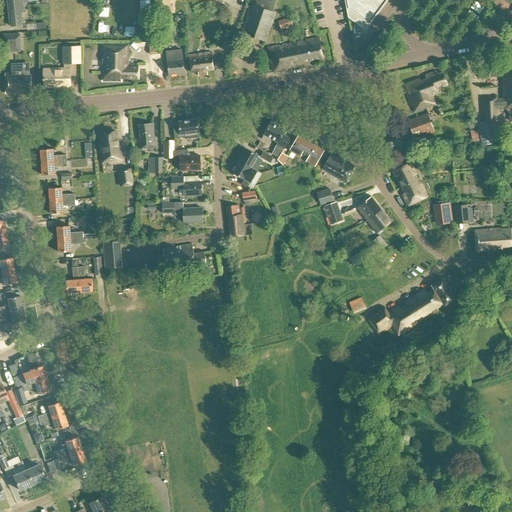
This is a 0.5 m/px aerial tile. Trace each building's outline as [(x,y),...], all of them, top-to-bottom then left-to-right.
[(247,20),(249,21),(269,28),(273,15),(278,0),(253,0),(252,5),(247,20)] [(347,0),(350,9),(370,24),(387,0),(347,0)] [(24,6),(9,7),(11,26),(22,25),(21,12),(24,12),(24,6)] [(283,28),(292,25),(290,18),(280,22),(283,28)] [(20,34),(2,34),(3,52),(21,52),(20,34)] [(325,58),(320,37),(269,48),(274,71),(279,70),(279,71),(287,69),(286,64),(292,63),(293,68),(313,64),(312,61),(325,58)] [(356,39),(359,49),(365,47),(362,37),(356,39)] [(129,65),(129,45),(103,45),(102,81),(122,81),(122,78),(139,79),(139,65),(129,65)] [(161,46),(150,46),(150,55),(161,54),(161,46)] [(44,69),(45,86),(71,86),(70,69),(70,63),(80,63),(80,47),(65,47),(66,55),(64,55),(64,69),(44,69)] [(185,72),(182,50),(167,52),(169,74),(185,72)] [(208,74),(207,69),(214,69),(212,51),(189,54),(191,71),(199,70),(199,75),(208,74)] [(511,67),(501,68),(503,102),(511,101),(511,97),(511,67)] [(5,74),(6,93),(17,93),(17,91),(32,91),(31,75),(23,75),(23,73),(24,73),(24,68),(15,68),(15,74),(16,73),(16,75),(13,75),(13,73),(5,74)] [(442,90),(449,87),(445,73),(438,76),(437,73),(425,77),(427,81),(421,83),(420,79),(404,85),(414,114),(436,106),(433,97),(441,94),(442,90)] [(486,122),(488,122),(500,122),(500,109),(504,109),(510,109),(511,121),(511,97),(511,101),(503,102),(499,102),(499,98),(483,99),(484,116),(486,116),(486,122)] [(414,137),(425,133),(426,135),(435,132),(434,129),(428,113),(408,121),(414,137)] [(200,138),(199,132),(198,119),(179,122),(179,125),(174,126),(175,138),(186,137),(187,139),(200,138)] [(290,139),(284,135),(286,130),(272,122),(264,135),(278,142),(277,144),(285,149),(290,139)] [(139,150),(157,148),(156,140),(155,140),(152,123),(139,125),(141,140),(139,140),(140,146),(139,146),(139,150)] [(479,141),(476,129),(471,130),(473,143),(479,141)] [(489,130),(480,132),(482,146),(492,144),(489,130)] [(119,132),(101,134),(104,163),(124,161),(122,146),(121,146),(119,132)] [(301,157),(302,155),(303,152),(310,156),(306,162),(316,167),(325,151),(299,136),(290,151),(301,157)] [(164,151),(174,151),(174,140),(164,140),(164,151)] [(54,156),(53,149),(41,150),(42,162),(67,160),(67,155),(54,156)] [(243,157),(240,162),(255,171),(262,159),(261,158),(258,157),(259,156),(246,149),(242,156),(243,157)] [(278,160),(283,166),(288,157),(284,155),(286,151),(283,149),(281,154),(278,160)] [(278,160),(281,154),(274,150),(271,157),(278,160)] [(278,161),(271,157),(264,153),(261,158),(262,159),(275,166),(278,161)] [(322,170),(345,183),(354,168),(331,154),(322,170)] [(200,169),(200,155),(180,156),(181,170),(200,169)] [(155,157),(155,173),(163,173),(163,157),(155,157)] [(67,160),(42,162),(43,176),(55,175),(55,167),(68,166),(67,160)] [(261,174),(255,171),(240,162),(233,173),(244,179),(241,185),(246,187),(249,187),(251,188),(254,187),(261,174)] [(416,175),(418,174),(412,162),(394,171),(404,194),(402,195),(408,208),(429,198),(421,181),(419,182),(416,175)] [(283,166),(277,168),(279,178),(286,176),(283,166)] [(132,168),(119,170),(121,188),(134,186),(132,168)] [(201,182),(184,182),(184,176),(171,176),(172,189),(184,188),(185,196),(202,195),(201,182)] [(78,200),(77,194),(75,195),(75,194),(63,195),(63,188),(49,189),(50,201),(76,199),(76,201),(78,200)] [(321,205),(334,201),(330,189),(317,193),(321,205)] [(243,202),(255,200),(254,191),(241,193),(243,202)] [(358,209),(377,234),(392,222),(372,197),(358,209)] [(76,199),(50,201),(51,213),(64,212),(64,206),(78,205),(78,200),(76,201),(76,199)] [(202,207),(183,208),(176,209),(175,202),(163,203),(163,214),(175,213),(175,215),(184,215),(184,223),(203,222),(202,207)] [(338,202),(325,207),(331,226),(345,221),(338,202)] [(450,203),(433,205),(435,214),(436,224),(436,226),(445,225),(453,223),(451,212),(450,203)] [(231,238),(248,236),(253,235),(252,224),(246,224),(244,208),(239,209),(239,206),(227,208),(231,238)] [(458,226),(470,225),(468,207),(456,208),(458,226)] [(58,240),(83,238),(82,232),(71,232),(70,226),(57,227),(58,240)] [(511,246),(511,243),(511,230),(501,231),(501,230),(475,232),(477,254),(484,253),(484,249),(490,248),(490,251),(502,250),(502,247),(511,246)] [(6,233),(0,234),(0,246),(8,245),(6,233)] [(83,238),(58,240),(59,253),(72,252),(72,244),(83,243),(83,238)] [(119,241),(103,243),(106,269),(121,268),(119,241)] [(168,273),(207,267),(205,252),(194,254),(193,245),(165,249),(168,273)] [(350,259),(354,266),(360,262),(381,251),(379,247),(377,245),(375,246),(350,259)] [(0,267),(0,273),(14,271),(11,257),(0,259),(0,266),(0,267)] [(95,275),(103,274),(102,257),(94,258),(95,275)] [(78,267),(73,268),(74,280),(67,280),(68,294),(81,293),(78,267)] [(85,267),(78,267),(81,293),(93,292),(92,278),(85,279),(85,267)] [(14,271),(0,273),(0,279),(3,279),(4,285),(16,282),(14,271)] [(398,337),(436,313),(439,311),(437,308),(443,304),(445,308),(457,300),(443,279),(432,286),(433,289),(428,292),(426,290),(405,303),(407,305),(401,309),(399,306),(388,314),(385,310),(368,322),(379,336),(392,327),(398,337)] [(0,313),(22,309),(20,296),(7,299),(8,305),(0,307),(0,313)] [(364,296),(351,301),(355,311),(368,305),(364,296)] [(22,309),(0,313),(0,319),(11,317),(12,323),(25,321),(22,309)] [(36,361),(34,354),(27,356),(29,363),(36,361)] [(22,386),(46,378),(42,365),(29,370),(29,372),(12,377),(15,388),(22,386)] [(46,378),(22,386),(24,391),(36,387),(38,394),(50,390),(46,378)] [(1,384),(0,384),(0,408),(1,409),(1,408),(0,405),(0,403),(8,400),(10,404),(16,418),(17,418),(22,416),(23,416),(11,390),(5,392),(1,384)] [(21,388),(13,390),(18,406),(26,403),(21,388)] [(39,422),(49,418),(63,414),(60,402),(46,406),(48,413),(38,416),(39,422)] [(39,422),(41,427),(51,424),(53,430),(67,426),(63,414),(49,418),(39,422)] [(29,426),(34,424),(32,417),(26,419),(29,426)] [(57,457),(69,453),(81,449),(77,437),(65,441),(67,448),(55,452),(57,457)] [(85,461),(81,449),(69,453),(57,457),(59,463),(71,458),(73,465),(85,461)] [(0,462),(3,469),(8,467),(9,467),(5,457),(4,458),(2,454),(0,454),(0,462)] [(10,466),(22,461),(20,456),(8,460),(10,466)] [(60,469),(57,458),(51,460),(45,462),(49,475),(55,473),(54,471),(60,469)] [(32,485),(26,471),(22,462),(16,465),(20,474),(13,477),(19,491),(32,485)] [(39,465),(26,471),(32,485),(45,479),(39,465)] [(91,511),(103,511),(110,508),(104,496),(91,503),(94,510),(91,511)]
